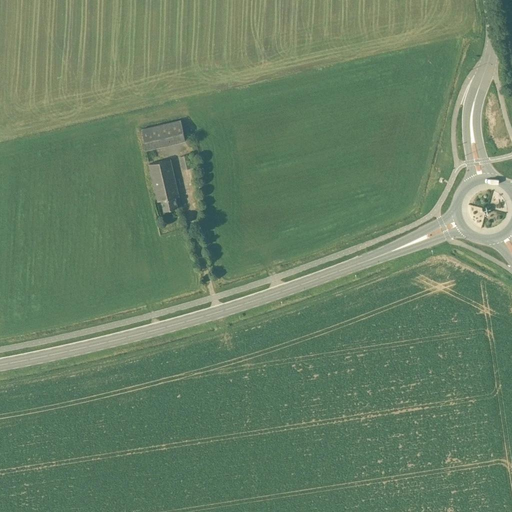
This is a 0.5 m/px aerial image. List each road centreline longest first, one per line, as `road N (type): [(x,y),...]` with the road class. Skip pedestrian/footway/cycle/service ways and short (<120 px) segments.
road 1 (secondary): [(461,223),(219,312),(0,364)]
road 2 (tertiary): [(482,178),(472,111),(493,44),(487,0)]
